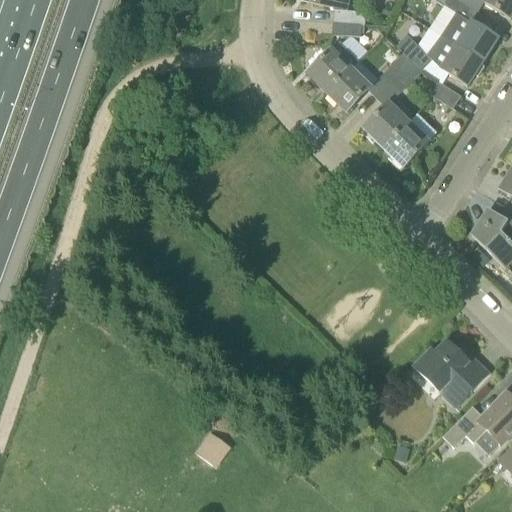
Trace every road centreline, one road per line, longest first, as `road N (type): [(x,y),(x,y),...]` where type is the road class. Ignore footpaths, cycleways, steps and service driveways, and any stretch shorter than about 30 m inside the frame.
road 1 (track): [(0,441),(111,110),(131,78),(165,59),(251,54)]
road 2 (residential): [(418,239),(270,93),(251,54),(254,0)]
road 3 (motorway): [(0,237),(83,0)]
road 4 (residential): [(418,239),(511,88)]
road 5 (residential): [(511,330),(418,239)]
